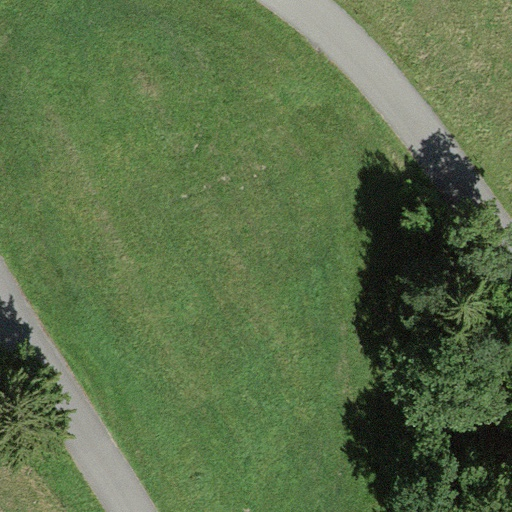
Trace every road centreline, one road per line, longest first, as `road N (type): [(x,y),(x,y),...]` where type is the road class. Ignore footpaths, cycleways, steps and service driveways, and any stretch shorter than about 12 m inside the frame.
road 1 (unclassified): [(511,249),(367,64),(288,0)]
road 2 (unclassified): [(0,290),(123,511)]
